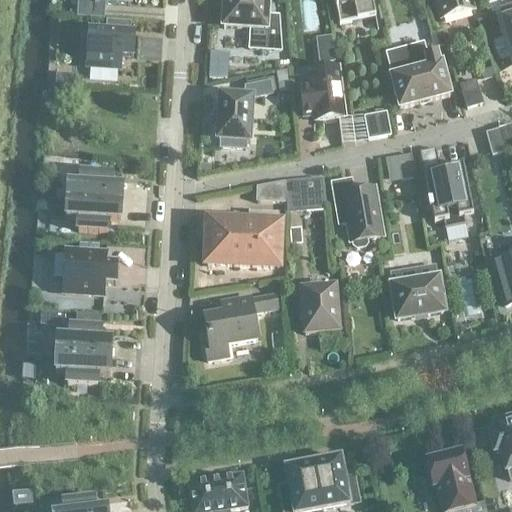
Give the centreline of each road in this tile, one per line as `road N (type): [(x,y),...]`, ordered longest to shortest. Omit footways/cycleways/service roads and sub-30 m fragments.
road 1 (residential): [(173,190),(319,166),(511,114)]
road 2 (residential): [(173,190),(155,443),(160,511)]
road 3 (residential): [(186,0),(173,190)]
